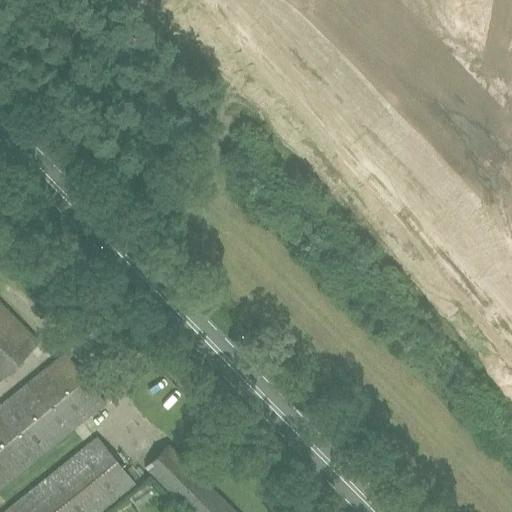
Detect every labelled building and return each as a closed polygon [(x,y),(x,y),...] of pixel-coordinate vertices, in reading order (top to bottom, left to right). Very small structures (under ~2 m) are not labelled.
[(364,0),(363,8),(402,16),(405,0),(364,0)] [(405,0),(405,3),(444,11),(446,0),(405,0)] [(446,0),(444,11),(445,11),(446,7),(465,11),(463,19),(480,23),(485,0),(446,0)] [(0,378),(38,341),(0,303),(0,378)] [(0,486),(105,402),(64,352),(0,404),(0,486)] [(98,511),(134,483),(96,436),(1,511),(98,511)] [(189,511),(236,511),(167,443),(144,466),(189,511)] [(114,457),(127,468),(134,460),(121,449),(114,457)]
